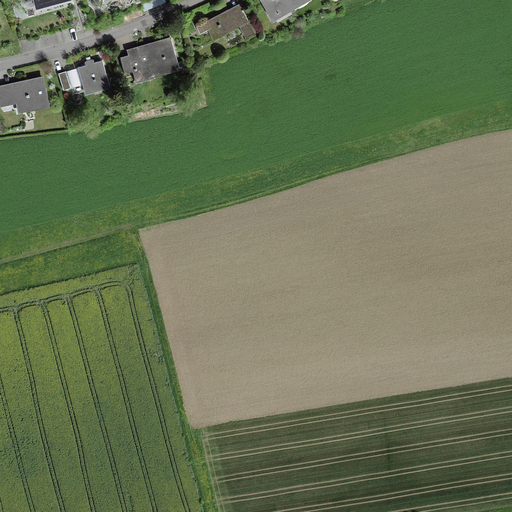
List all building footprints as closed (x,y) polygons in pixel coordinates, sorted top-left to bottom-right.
[(261,0),(271,17),(301,0),(261,0)] [(240,2),(196,25),(200,32),(208,28),(213,39),(239,25),(245,36),(255,31),(240,2)] [(171,38),(127,51),(129,55),(121,58),(125,73),(133,71),(136,83),(155,77),(154,74),(179,67),(171,38)] [(85,64),(58,72),(63,90),(73,87),(72,86),(82,83),(85,93),(110,85),(102,59),(94,61),(93,58),(91,58),(86,59),(84,61),(85,64)] [(43,78),(0,87),(0,104),(16,101),(18,110),(49,103),(43,78)]
